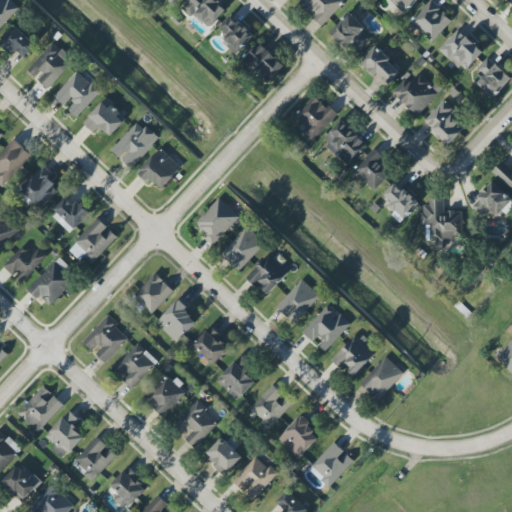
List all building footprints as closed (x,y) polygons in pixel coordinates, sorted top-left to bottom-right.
[(0,0),(0,30),(20,9),(10,0),(0,0)] [(190,0),(184,7),(208,30),(227,11),(215,0),(190,0)] [(347,0),(346,0),(303,0),(300,4),(323,26),(347,0)] [(404,15),(418,0),(390,0),(389,1),(404,15)] [(432,43),(453,21),(431,1),(411,23),(432,43)] [(349,14),(332,32),(356,55),(372,36),(349,14)] [(220,28),(228,35),(225,38),(240,53),(255,36),(232,15),(220,28)] [(37,45),(16,26),(1,42),(14,54),(17,50),(26,57),(37,45)] [(462,73),(483,53),(461,29),(439,50),(462,73)] [(28,71),(38,79),(37,80),(49,90),(75,60),(55,42),(28,71)] [(286,65),(259,43),(245,60),(272,82),(286,65)] [(362,62),(389,87),(403,72),(376,47),(362,62)] [(478,69),(485,75),(478,84),(494,99),(511,79),(511,78),(489,57),(478,69)] [(78,118),(102,93),(80,71),(55,96),(67,108),(78,118)] [(435,81),(431,85),(418,71),(395,93),(417,116),(444,90),(435,81)] [(308,130),(306,133),(313,141),(338,117),(317,96),(295,116),(308,130)] [(99,126),(111,137),(128,119),(107,99),(84,124),(94,132),(99,126)] [(425,122),(450,145),(469,124),(444,101),(425,122)] [(323,145),(347,166),(367,143),(343,122),(323,145)] [(121,159),(132,170),(156,144),(136,125),(112,150),(121,159)] [(31,155),(14,139),(0,154),(0,177),(6,183),(31,155)] [(147,184),(152,179),(163,189),(182,168),(161,149),(137,175),(147,184)] [(374,191),(394,172),(374,151),(348,177),(354,183),(360,177),(374,191)] [(492,173),(511,189),(511,169),(502,161),(492,173)] [(62,190),(43,168),(22,188),(41,209),(62,190)] [(419,205),(397,182),(385,195),(393,203),(388,209),(402,222),(419,205)] [(472,206),(483,217),(490,210),(498,218),(511,203),(511,199),(494,183),(472,206)] [(89,216),(71,196),(52,214),(70,234),(89,216)] [(215,244),(240,217),(220,198),(195,225),(215,244)] [(462,212),(444,212),(444,199),(430,199),(430,206),(422,206),(423,225),(431,225),(431,241),(463,240),(462,212)] [(0,220),(0,251),(20,230),(5,216),(0,220)] [(69,251),(81,261),(84,257),(93,265),(119,237),(98,218),(69,251)] [(222,254),(240,271),(266,245),(248,227),(222,254)] [(19,282),(49,259),(41,248),(33,254),(26,245),(4,262),(19,282)] [(257,288),(260,285),(268,294),(290,274),(269,252),(245,275),(257,288)] [(41,296),(51,306),(75,281),(64,272),(69,267),(60,258),(28,290),(37,299),(41,296)] [(175,291),(156,273),(133,297),(152,315),(175,291)] [(277,308),(295,325),(321,297),(303,280),(277,308)] [(197,322),(186,312),(190,307),(181,298),(157,323),(177,343),(197,322)] [(314,343),(316,341),(327,351),(352,325),(330,305),(303,333),(314,343)] [(94,353),(106,364),(130,338),(107,317),(83,343),(94,353)] [(194,345),(215,365),(231,349),(210,329),(194,345)] [(345,366),(356,376),(377,353),(357,334),(333,360),(343,369),(345,366)] [(511,340),(496,358),(511,372),(511,340)] [(159,362),(138,343),(114,370),(123,378),(122,380),(133,390),(159,362)] [(0,364),(9,355),(3,350),(0,352),(0,364)] [(257,382),(241,366),(246,361),(242,356),(219,380),(240,400),(257,382)] [(361,385),(379,401),(404,373),(387,357),(361,385)] [(188,393),(170,375),(144,399),(162,417),(188,393)] [(284,396),(284,395),(273,385),(249,410),(269,429),(293,405),(284,396)] [(19,414),(39,433),(65,405),(45,386),(19,414)] [(219,423),(197,402),(175,425),(186,436),(184,438),(195,449),(219,423)] [(75,427),(81,421),(71,411),(47,436),(56,446),(52,450),(64,461),(86,438),(75,427)] [(299,460),(322,437),(301,417),(279,440),(299,460)] [(0,473),(23,452),(2,430),(0,431),(0,473)] [(118,457),(111,449),(105,455),(101,451),(107,446),(99,437),(73,461),(92,482),(118,457)] [(206,455),(225,475),(243,459),(223,438),(206,455)] [(311,468),(331,487),(355,461),(335,442),(311,468)] [(244,492),(253,501),(279,473),(271,466),(268,469),(256,457),(233,482),(244,492)] [(40,487),(20,466),(3,481),(23,503),(40,487)] [(126,510),(145,489),(126,471),(112,486),(119,492),(113,498),(126,510)] [(73,511),(73,499),(59,499),(59,487),(40,487),(40,511),(73,511)] [(292,511),(306,511),(309,509),(289,490),(280,500),(292,511)]
